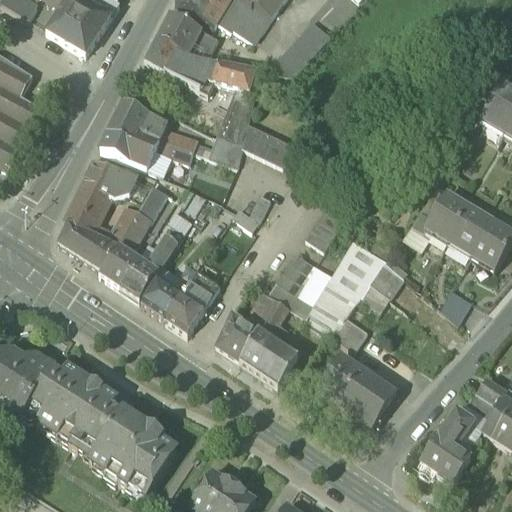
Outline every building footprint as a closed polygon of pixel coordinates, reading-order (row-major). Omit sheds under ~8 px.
[(7,0),(0,9),(0,11),(28,29),(37,14),(14,0),(7,0)] [(85,63),(110,26),(84,11),(92,0),(64,0),(69,4),(45,39),(85,63)] [(119,12),(104,0),(92,0),(84,11),(110,26),(119,12)] [(181,0),(175,11),(214,35),(216,30),(233,3),(234,0),(181,0)] [(270,26),(289,0),(234,0),(233,3),(246,12),(251,15),(253,13),(270,26)] [(216,30),(230,39),(232,36),(246,12),(233,3),(216,30)] [(232,36),(252,49),(259,39),(261,41),(270,26),(253,13),(251,15),(246,12),(232,36)] [(187,63),(191,55),(201,38),(170,21),(156,46),(156,47),(187,63)] [(275,81),(292,85),(330,44),(312,28),(266,79),(275,81)] [(217,47),(201,38),(191,55),(209,63),(217,47)] [(179,89),(208,102),(213,90),(249,100),(250,95),(254,77),(187,63),(156,47),(144,69),(166,82),(179,89)] [(0,94),(2,95),(15,73),(0,63),(0,94)] [(32,84),(15,73),(2,95),(0,99),(0,175),(7,180),(20,156),(41,117),(20,105),(32,84)] [(271,99),(272,94),(275,81),(266,79),(254,77),(250,95),(271,99)] [(292,85),(275,81),(272,94),(289,99),(292,85)] [(481,126),(505,140),(511,128),(511,102),(500,95),(481,126)] [(233,101),(225,121),(247,132),(253,106),(233,101)] [(159,149),(159,148),(164,138),(167,133),(122,111),(107,141),(132,152),(138,139),(159,149)] [(225,121),(216,144),(242,156),(247,132),(225,121)] [(502,145),(505,140),(481,126),(479,131),(502,145)] [(305,160),(247,132),(242,156),(295,181),(305,160)] [(198,148),(164,138),(159,148),(170,152),(193,160),(197,150),(198,148)] [(155,159),(159,149),(138,139),(132,152),(107,141),(99,158),(146,178),(155,159)] [(511,150),(511,144),(505,140),(502,145),(511,150)] [(239,167),(242,156),(216,144),(211,156),(207,165),(237,175),(239,167)] [(155,159),(166,164),(170,152),(159,148),(159,149),(155,159)] [(197,150),(193,160),(200,162),(207,165),(211,156),(197,150)] [(172,166),(189,172),(193,160),(170,152),(166,164),(172,166)] [(155,159),(146,178),(163,185),(172,166),(166,164),(155,159)] [(196,174),(200,162),(193,160),(189,172),(196,174)] [(109,206),(115,192),(120,182),(92,170),(81,193),(109,206)] [(131,187),(120,182),(115,192),(126,197),(131,187)] [(139,190),(130,206),(144,211),(153,196),(139,190)] [(95,232),(109,206),(81,193),(63,228),(68,230),(68,229),(91,241),(95,232)] [(144,211),(137,222),(149,228),(150,229),(167,202),(153,196),(144,211)] [(259,202),(249,223),(259,228),(270,207),(259,202)] [(426,236),(449,250),(468,219),(444,205),(426,236)] [(137,222),(144,211),(130,206),(111,240),(95,232),(91,241),(106,249),(118,255),(137,222)] [(315,253),(323,259),(348,221),(330,209),(304,246),(315,253)] [(258,230),(249,223),(239,216),(232,226),(252,240),(258,230)] [(189,240),(195,228),(179,219),(173,231),(189,240)] [(449,250),(472,264),(491,232),(468,219),(449,250)] [(129,262),(149,228),(137,222),(118,255),(129,262)] [(102,280),(118,255),(106,249),(91,241),(68,229),(68,230),(58,251),(77,263),(102,280)] [(511,251),(511,244),(491,232),(472,264),(496,278),(511,251)] [(413,235),(406,248),(426,259),(433,246),(413,235)] [(447,254),(449,250),(426,236),(423,240),(447,254)] [(366,257),(385,270),(397,249),(379,237),(366,257)] [(147,274),(158,281),(162,274),(177,253),(166,245),(149,270),(147,274)] [(303,330),(331,349),(333,346),(347,326),(369,293),(385,270),(366,257),(352,249),(331,283),(305,327),(303,330)] [(449,250),(447,254),(470,268),(472,264),(449,250)] [(100,284),(119,297),(137,268),(129,262),(118,255),(102,280),(99,284),(100,284)] [(275,290),(294,302),(314,273),(295,260),(275,290)] [(472,264),(470,268),(493,282),(496,278),(472,264)] [(119,297),(139,310),(158,281),(147,274),(137,268),(119,297)] [(369,293),(389,307),(403,287),(385,270),(369,293)] [(294,302),(275,290),(267,303),(288,316),(305,327),(331,283),(314,273),(294,302)] [(139,310),(142,312),(158,287),(161,289),(168,278),(162,274),(158,281),(139,310)] [(189,292),(168,278),(161,289),(182,303),(189,292)] [(189,292),(182,303),(204,318),(219,295),(196,280),(189,292)] [(163,329),(164,329),(182,303),(161,289),(158,287),(142,312),(141,314),(163,329)] [(451,299),(445,309),(465,320),(471,310),(451,299)] [(247,333),(281,355),(291,341),(278,332),(288,316),(267,303),(264,301),(247,333)] [(204,318),(182,303),(164,329),(187,345),(204,318)] [(457,333),(465,320),(445,309),(440,318),(457,333)] [(243,376),(277,398),(298,366),(281,355),(247,333),(231,323),(215,357),(243,376)] [(333,346),(352,360),(366,339),(347,326),(333,346)] [(0,435),(6,426),(16,433),(22,423),(27,416),(52,378),(54,376),(53,375),(56,371),(55,367),(49,363),(46,364),(43,368),(37,364),(23,367),(13,360),(0,362),(0,435)] [(315,399),(372,438),(395,403),(339,364),(315,399)] [(141,506),(143,507),(151,495),(153,495),(169,470),(168,469),(176,457),(161,447),(162,446),(146,435),(145,437),(136,432),(137,430),(121,420),(119,422),(111,417),(118,408),(102,398),(102,397),(91,390),(91,391),(89,394),(81,389),(84,386),(66,374),(60,383),(52,378),(27,416),(22,423),(23,423),(28,416),(40,424),(35,431),(45,437),(49,432),(59,438),(55,444),(57,445),(61,440),(71,447),(68,453),(77,459),(82,452),(93,459),(89,466),(90,467),(90,466),(106,476),(105,477),(105,478),(103,481),(105,482),(107,480),(118,487),(117,490),(127,497),(129,493),(143,503),(141,506)] [(478,403),(496,414),(501,407),(502,407),(505,402),(487,389),(478,403)] [(465,414),(488,428),(496,414),(474,400),(465,414)] [(482,439),(490,444),(511,412),(502,407),(501,407),(496,414),(482,439)] [(511,457),(511,455),(511,413),(511,412),(490,444),(503,452),(503,453),(511,457)] [(454,457),(465,465),(473,453),(488,428),(465,414),(460,423),(472,431),(454,457)] [(28,416),(23,423),(35,431),(40,424),(28,416)] [(419,470),(453,493),(454,491),(470,468),(465,465),(454,457),(472,431),(460,423),(456,420),(438,446),(437,445),(422,466),(419,470)] [(49,432),(45,437),(55,444),(59,438),(49,432)] [(61,440),(57,445),(68,453),(71,447),(61,440)] [(82,452),(77,459),(89,466),(93,459),(82,452)] [(107,480),(105,482),(117,490),(118,487),(107,480)] [(254,511),(256,510),(242,501),(240,503),(224,492),(226,490),(212,481),(191,511),(254,511)] [(242,501),(226,490),(224,492),(240,503),(242,501)] [(129,493),(127,497),(141,506),(143,503),(129,493)]
